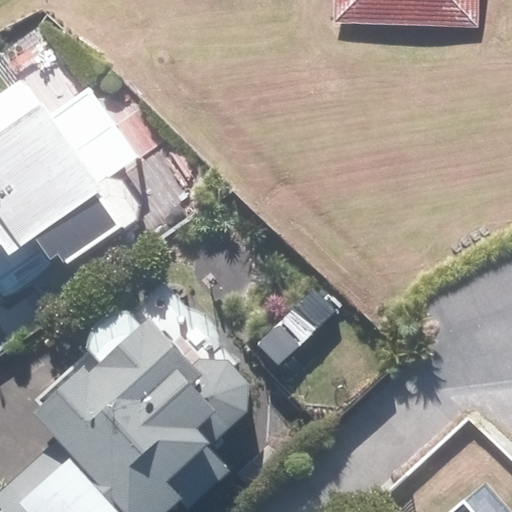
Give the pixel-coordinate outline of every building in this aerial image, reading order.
[(471,0),(329,0),(329,23),(471,27),(471,0)] [(0,298),(15,288),(9,280),(46,256),(54,268),(130,218),(131,207),(109,174),(128,161),(80,89),(37,118),(14,84),(0,93),(0,298)] [(427,316),(411,285),(368,308),(384,339),(427,316)] [(152,511),(169,496),(180,507),(221,468),(202,448),(237,413),(238,387),(214,361),(190,361),(181,371),(130,318),(83,365),(76,357),(15,414),(42,442),(0,482),(0,511),(152,511)] [(497,511),(471,481),(434,511),(497,511)]
